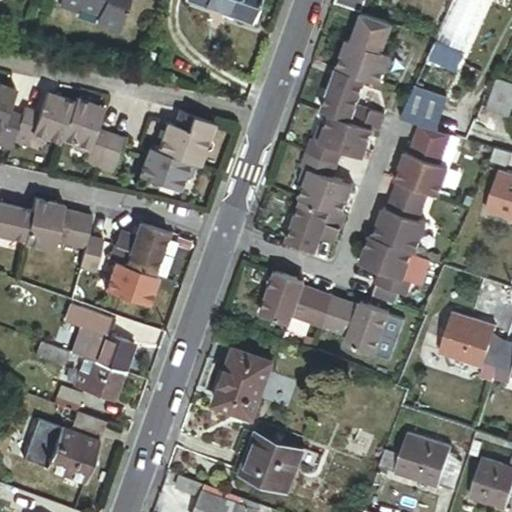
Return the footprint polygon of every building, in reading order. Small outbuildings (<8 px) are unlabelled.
[(124,0),(57,0),(57,2),(117,22),(124,0)] [(184,0),(251,23),(259,0),(184,0)] [(367,0),(335,0),(334,5),(362,15),(367,0)] [(391,26),(362,15),(351,43),(349,51),(345,50),(337,69),(343,71),(366,80),(380,85),(391,57),(381,53),(391,26)] [(343,71),(337,69),(334,79),(339,82),(343,71)] [(366,80),(343,71),(339,82),(334,79),(321,112),(330,115),(371,130),(379,133),(384,119),(355,108),(366,80)] [(511,87),(498,83),(497,85),(490,111),(511,118),(511,87)] [(13,92),(0,87),(0,126),(6,112),(11,97),(13,92)] [(30,133),(57,144),(59,139),(72,104),(45,94),(37,115),(30,133)] [(85,149),(93,128),(100,110),(74,100),(72,104),(59,139),(85,149)] [(37,115),(23,109),(20,117),(10,144),(24,149),(30,133),(37,115)] [(213,123),(179,111),(174,125),(207,138),(213,123)] [(0,148),(7,151),(10,144),(20,117),(6,112),(0,126),(0,148)] [(371,130),(330,115),(324,130),(319,143),(314,141),(311,140),(306,153),(335,163),(340,150),(361,158),(371,130)] [(207,138),(174,125),(167,123),(157,151),(188,163),(197,166),(207,138)] [(441,165),(452,135),(421,124),(410,153),(407,162),(403,160),(396,181),(398,182),(429,193),(439,197),(450,168),(441,165)] [(80,163),(95,168),(108,134),(93,128),(85,149),(80,163)] [(319,128),(314,141),(319,143),(324,130),(319,128)] [(108,134),(95,168),(110,174),(123,140),(108,134)] [(188,163),(157,151),(147,148),(137,175),(178,190),(188,163)] [(511,166),(511,152),(498,148),(493,160),(511,166)] [(335,163),(306,153),(300,169),(304,170),(309,172),(304,187),(299,199),(303,201),(341,215),(349,192),(339,188),(341,183),(329,179),(335,163)] [(298,185),(304,187),(309,172),(304,170),(298,185)] [(511,225),(511,183),(499,179),(486,217),(511,225)] [(429,193),(398,182),(388,210),(385,218),(381,217),(374,236),(416,252),(426,224),(418,221),(429,193)] [(351,187),(341,183),(339,188),(349,192),(351,187)] [(51,201),(34,198),(31,211),(24,241),(24,243),(50,249),(53,238),(85,245),(87,234),(92,215),(59,207),(51,205),(51,201)] [(341,215),(303,201),(287,243),(310,251),(314,241),(319,243),(320,239),(334,244),(344,216),(341,215)] [(0,235),(24,241),(31,211),(0,203),(0,235)] [(164,229),(136,219),(132,232),(119,228),(114,241),(109,256),(114,258),(150,271),(164,229)] [(101,237),(87,234),(85,245),(80,266),(93,269),(101,237)] [(416,252),(374,236),(371,235),(363,258),(374,263),(372,268),(385,273),(379,287),(401,295),(409,298),(415,284),(410,282),(405,280),(410,267),(414,256),(416,252)] [(319,243),(314,241),(310,251),(315,253),(319,243)] [(431,263),(414,256),(410,267),(415,268),(410,282),(415,284),(423,287),(431,263)] [(109,273),(104,286),(146,301),(156,273),(150,271),(114,258),(112,265),(117,267),(114,275),(109,273)] [(374,263),(363,258),(361,264),(372,268),(374,263)] [(415,268),(410,267),(405,280),(410,282),(415,268)] [(297,282),(275,274),(260,316),(290,327),(293,318),(321,327),(331,298),(304,288),(296,286),(297,282)] [(401,295),(379,287),(374,301),(396,309),(401,295)] [(360,308),(331,298),(321,327),(350,337),(346,347),(375,357),(390,314),(369,307),(368,311),(360,308)] [(114,316),(86,306),(69,351),(84,356),(93,359),(97,347),(88,344),(93,328),(108,333),(114,316)] [(485,368),(492,346),(496,333),(452,319),(446,336),(439,358),(483,373),(485,368)] [(93,359),(122,370),(132,342),(108,333),(93,328),(88,344),(97,347),(93,359)] [(439,358),(446,336),(432,332),(424,353),(439,358)] [(66,350),(39,340),(34,354),(61,364),(66,350)] [(499,372),(506,351),(492,346),(485,368),(499,372)] [(233,351),(214,407),(251,421),(271,365),(233,351)] [(511,352),(506,351),(499,372),(511,376),(511,352)] [(93,359),(84,356),(79,368),(88,371),(93,359)] [(112,398),(122,370),(93,359),(88,371),(79,368),(74,384),(112,398)] [(511,376),(499,372),(494,387),(509,392),(511,382),(511,376)] [(79,391),(56,383),(50,401),(72,409),(79,391)] [(98,438),(104,420),(76,410),(70,429),(98,438)] [(21,457),(45,466),(59,425),(35,417),(21,457)] [(98,438),(70,429),(59,425),(45,466),(84,479),(98,438)] [(257,436),(240,480),(288,498),(305,454),(257,436)] [(484,441),(477,437),(470,459),(477,461),(482,448),(484,441)] [(407,449),(399,474),(397,478),(439,492),(440,488),(449,464),(452,454),(410,440),(407,449)] [(511,449),(484,441),(482,448),(511,457),(511,449)] [(407,449),(391,443),(381,468),(399,474),(407,449)] [(461,468),(449,464),(440,488),(453,492),(461,468)] [(499,511),(507,511),(511,497),(511,473),(481,464),(469,502),(499,511)] [(177,481),(172,495),(197,504),(202,489),(177,481)] [(255,511),(257,508),(205,488),(195,511),(255,511)]
